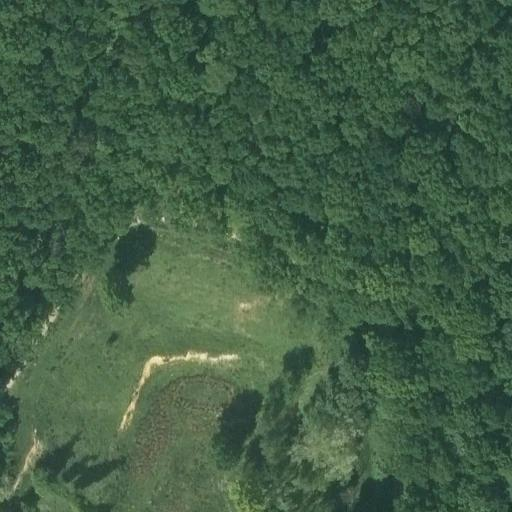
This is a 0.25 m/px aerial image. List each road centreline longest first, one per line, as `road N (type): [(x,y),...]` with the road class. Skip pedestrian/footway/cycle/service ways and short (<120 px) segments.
road 1 (track): [(399,511),(388,393),(360,312),(338,286),(246,239),(148,221),(95,241),(0,394)]
road 2 (track): [(32,0),(34,43),(0,141)]
